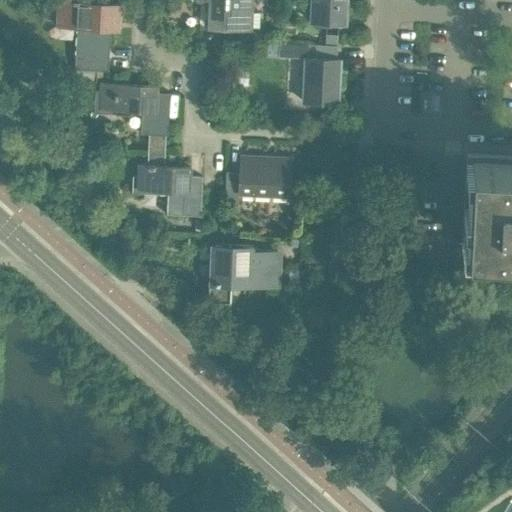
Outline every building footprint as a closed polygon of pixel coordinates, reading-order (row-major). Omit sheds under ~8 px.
[(119,22),(120,2),(74,0),(57,0),(56,24),(76,25),(74,68),(108,70),(108,68),(106,68),(107,59),(108,59),(109,57),(107,57),(107,47),(109,47),(109,29),(118,29),(118,28),(119,22)] [(249,10),(249,0),(209,0),(208,26),(249,28),(250,27),(246,27),(247,12),(250,12),(250,10),(249,10)] [(345,23),(345,0),(310,0),(310,21),(345,23)] [(337,103),(340,58),(336,58),(336,45),(263,41),(261,55),(305,57),(302,100),(326,102),(326,104),(330,104),(330,102),(337,103)] [(167,134),(169,92),(157,91),(157,84),(151,84),(100,81),(100,90),(94,89),(93,112),(100,113),(115,113),(130,114),(130,108),(141,109),(140,133),(148,133),(147,152),(164,153),(165,134),(167,134)] [(511,252),(511,153),(466,151),(461,250),(511,252)] [(200,215),(202,176),(189,175),(190,166),(183,165),(176,165),(163,164),(164,153),(147,152),(147,164),(138,163),(137,175),(132,175),(131,192),(156,193),(166,194),(165,213),(200,215)] [(288,193),(290,159),(272,158),(240,157),(240,172),(225,171),(224,203),(239,204),(240,191),(288,193)] [(275,266),(276,250),(252,249),(252,245),(221,244),(221,248),(200,247),(199,258),(209,259),(207,301),(229,302),(231,274),(249,275),(249,285),(279,287),(280,265),(279,265),(279,267),(275,266)]
